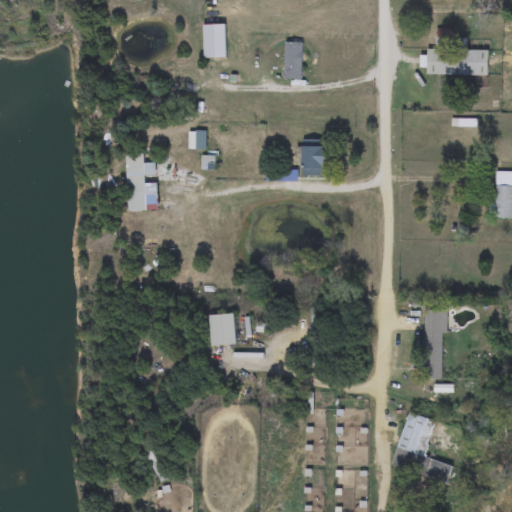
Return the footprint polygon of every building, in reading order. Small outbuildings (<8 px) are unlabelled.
[(437,46),(438,36),(450,36),(450,46),(437,46)] [(302,43),(302,79),(285,79),(285,43),(302,43)] [(488,50),(488,75),(427,76),(426,50),(488,50)] [(188,150),(188,131),(205,131),(205,150),(188,150)] [(302,147),(326,147),(326,176),(302,176),(302,147)] [(127,213),(124,154),(143,154),(143,164),(155,164),(155,175),(144,176),(146,212),(127,213)] [(495,172),(511,172),(511,219),(495,219),(495,172)] [(423,380),(424,311),(444,311),(443,380),(423,380)] [(235,316),(235,345),(210,345),(210,316),(235,316)] [(436,422),(424,459),(437,463),(432,478),(392,466),(408,413),(436,422)]
